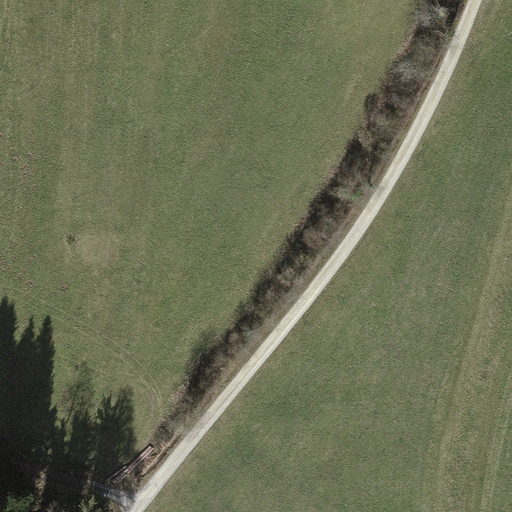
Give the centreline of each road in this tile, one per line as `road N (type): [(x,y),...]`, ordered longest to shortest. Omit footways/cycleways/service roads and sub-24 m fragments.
road 1 (track): [(474,0),(398,163),(350,244),(133,511)]
road 2 (track): [(137,504),(0,462)]
